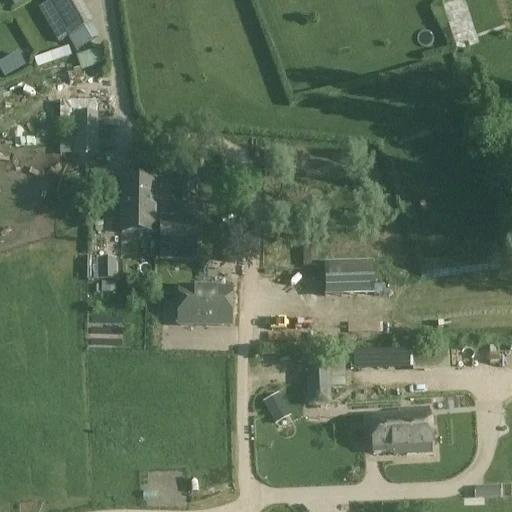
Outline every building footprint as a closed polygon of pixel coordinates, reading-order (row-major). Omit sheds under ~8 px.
[(55,0),(48,5),(69,41),(95,25),(79,0),(55,0)] [(101,49),(76,58),(82,72),(106,64),(101,49)] [(0,72),(2,76),(23,64),(15,50),(0,58),(0,72)] [(97,159),(98,115),(96,115),(97,103),(62,102),(61,132),(72,132),(72,115),(73,115),(73,134),(60,134),(60,156),(72,156),(72,158),(97,159)] [(197,197),(197,173),(193,173),(193,177),(177,177),(177,197),(197,197)] [(154,217),(155,183),(123,183),(122,217),(154,217)] [(195,244),(195,225),(193,225),(193,206),(175,205),(174,225),(160,225),(160,244),(195,244)] [(314,263),(314,250),(301,251),(302,264),(314,263)] [(117,280),(117,261),(100,261),(101,281),(117,280)] [(356,293),(355,270),(326,271),(327,294),(356,293)] [(230,326),(231,290),(213,289),(213,295),(179,295),(178,325),(230,326)] [(274,312),(296,312),(296,293),(274,292),(274,312)] [(171,329),(174,342),(189,338),(186,326),(171,329)] [(388,348),(353,348),(353,364),(388,364),(388,348)] [(359,374),(345,372),(344,385),(358,386),(359,374)] [(307,374),(308,408),(331,407),(330,373),(307,374)] [(431,455),(428,415),(399,416),(371,418),(373,456),(395,454),(406,453),(406,457),(431,455)] [(124,439),(124,422),(102,422),(103,440),(124,439)]
